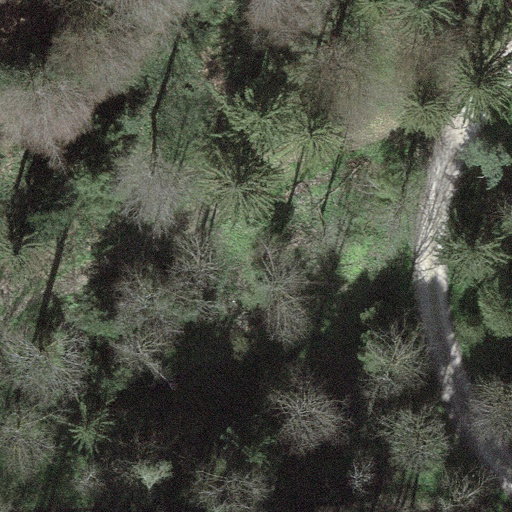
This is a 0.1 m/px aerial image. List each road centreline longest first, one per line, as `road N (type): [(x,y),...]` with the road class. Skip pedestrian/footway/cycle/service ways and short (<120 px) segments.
road 1 (track): [(0,335),(207,213),(471,86)]
road 2 (track): [(511,475),(473,429),(449,379),(428,286),(425,183),(445,118),(511,49)]
